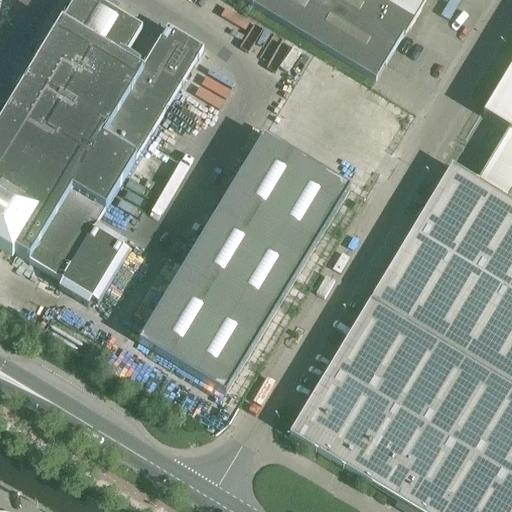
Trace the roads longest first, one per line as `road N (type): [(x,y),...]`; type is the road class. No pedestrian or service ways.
road 1 (unclassified): [(209,499),(511,1)]
road 2 (tertiary): [(209,499),(0,375)]
